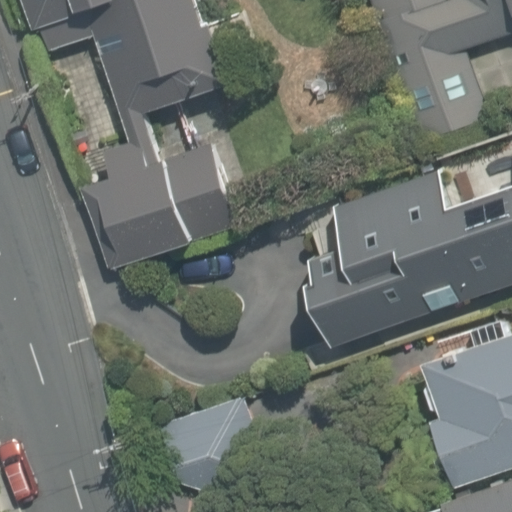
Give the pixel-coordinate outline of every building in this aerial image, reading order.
[(85,185),(114,271),(243,228),(214,140),(164,156),(149,110),(239,80),(218,18),(210,21),(203,0),(28,0),(37,25),(46,52),(100,35),(135,139),(109,148),(118,174),(85,185)] [(511,0),(371,0),(398,85),(461,65),(457,51),(511,34),(511,0)] [(511,157),(405,193),(445,317),(511,295),(511,157)] [(437,413),(461,484),(511,467),(511,331),(431,359),(448,409),(437,413)] [(250,390),(161,422),(183,484),(234,508),(285,490),(250,390)] [(511,511),(511,483),(433,511),(511,511)]
